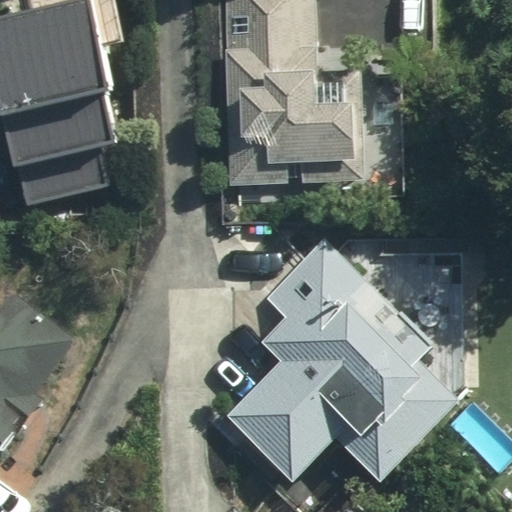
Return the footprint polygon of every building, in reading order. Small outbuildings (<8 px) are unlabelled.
[(110,0),(56,0),(8,10),(48,194),(148,173),(110,0)] [(327,0),(234,0),(239,185),(403,181),(399,51),(329,53),(327,0)] [(481,386),(444,353),(458,337),(339,231),(280,298),(295,311),(272,338),(289,353),(241,407),(311,469),(353,422),(406,470),(481,386)] [(0,446),(87,333),(30,290),(13,312),(0,302),(0,446)] [(358,511),(346,500),(334,511),(358,511)]
